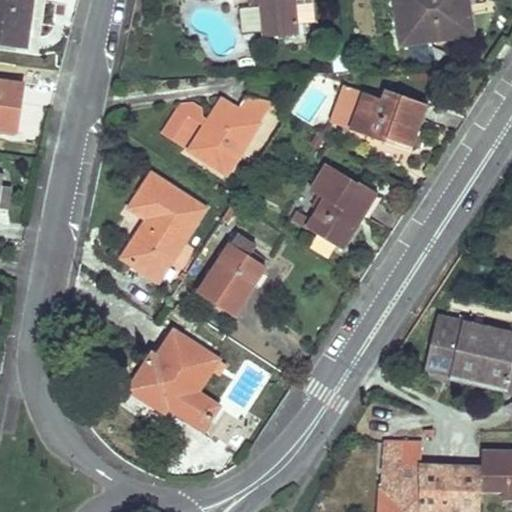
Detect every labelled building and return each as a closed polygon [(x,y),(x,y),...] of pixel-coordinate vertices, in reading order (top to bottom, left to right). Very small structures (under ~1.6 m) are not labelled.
[(31,0),(0,0),(0,44),(17,47),(20,30),(27,30),(31,0)] [(294,0),(257,0),(258,6),(261,39),(298,36),(294,0)] [(465,0),(393,0),(400,46),(461,36),(457,9),(467,7),(465,0)] [(467,7),(457,9),(461,36),(471,35),(467,7)] [(20,30),(17,47),(24,48),(27,30),(20,30)] [(503,44),(494,59),(500,62),(509,47),(503,44)] [(21,85),(0,82),(0,128),(15,131),(21,85)] [(380,100),(362,93),(348,130),(384,144),(387,139),(411,148),(426,106),(384,90),(380,100)] [(187,151),(226,176),(272,103),(244,98),(236,110),(220,100),(207,121),(201,118),(200,109),(193,105),(179,106),(161,135),(182,148),(198,124),(203,127),(187,151)] [(409,153),(411,148),(387,139),(384,144),(409,153)] [(357,185),(326,166),(311,192),(318,197),(324,200),(318,209),(306,229),(341,250),(356,226),(351,223),(367,197),(354,189),(357,185)] [(204,209),(151,176),(129,209),(147,221),(122,259),(157,282),(204,209)] [(374,195),(357,185),(354,189),(367,197),(351,223),(356,226),(374,195)] [(12,189),(0,186),(0,209),(8,210),(12,189)] [(313,206),(318,209),(324,200),(318,197),(313,206)] [(232,242),(230,245),(248,257),(257,244),(234,229),(228,239),(232,242)] [(248,257),(230,245),(198,294),(232,317),(264,267),(248,257)] [(511,335),(436,319),(424,373),(449,379),(511,393),(511,335)] [(216,407),(194,393),(216,361),(172,333),(156,359),(150,355),(128,390),(150,405),(154,400),(166,408),(201,430),(216,407)] [(382,443),(378,511),(478,511),(480,491),(480,469),(419,467),(420,443),(382,443)] [(480,491),(504,491),(504,454),(480,453),(480,469),(480,491)]
